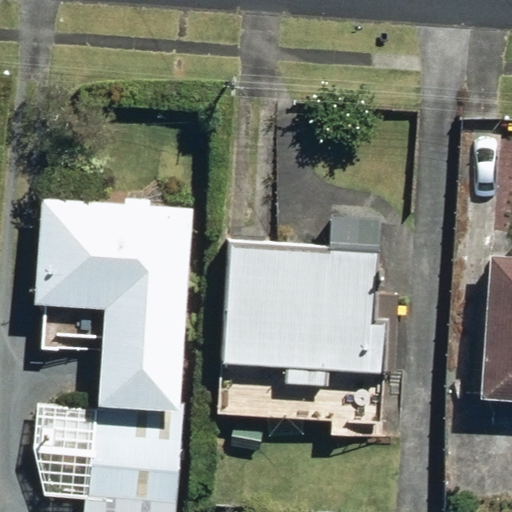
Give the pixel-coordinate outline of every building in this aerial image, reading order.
[(85,395),(80,460),(165,467),(185,206),(144,202),(144,196),(119,194),(119,200),(38,194),(31,296),(99,302),(92,396),(85,395)] [(365,314),(373,215),(327,211),(324,245),(222,237),(213,354),(279,360),(279,376),(317,380),(318,363),(377,367),(382,316),(365,314)] [(479,391),(511,393),(511,249),(490,248),(479,391)] [(254,449),(256,429),(228,424),(225,445),(254,449)] [(161,511),(165,467),(80,460),(79,476),(86,476),(82,511),(161,511)]
